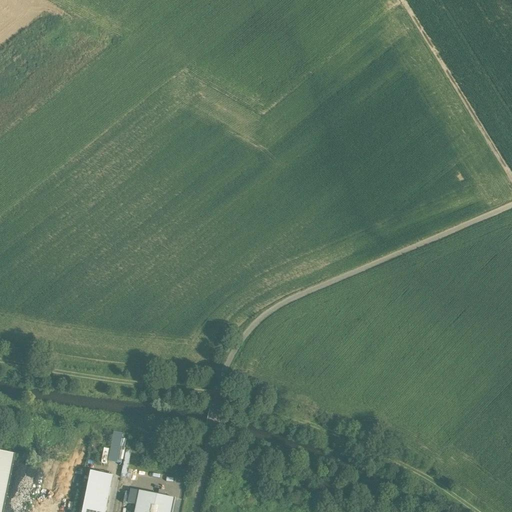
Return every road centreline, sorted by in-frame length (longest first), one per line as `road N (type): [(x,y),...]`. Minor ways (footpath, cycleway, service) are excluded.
road 1 (track): [(0,365),(252,405),(418,468),(483,511)]
road 2 (track): [(195,511),(221,379),(246,331),(298,296),(511,208)]
road 3 (track): [(0,349),(221,379)]
road 4 (track): [(511,173),(406,0)]
